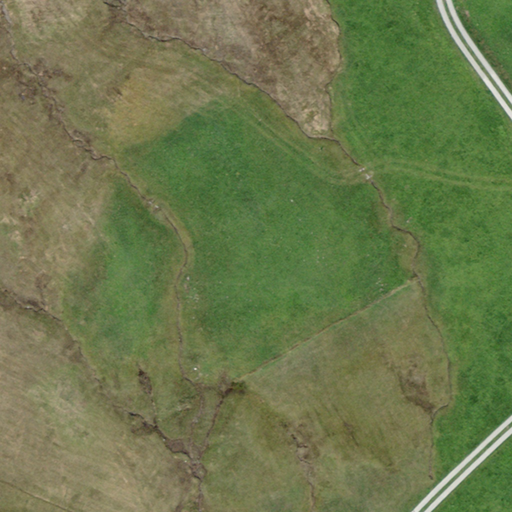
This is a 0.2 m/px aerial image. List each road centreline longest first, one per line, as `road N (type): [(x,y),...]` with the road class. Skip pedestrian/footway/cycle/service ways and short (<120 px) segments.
road 1 (track): [(511,109),(456,32),(443,0)]
road 2 (track): [(417,511),(511,423)]
